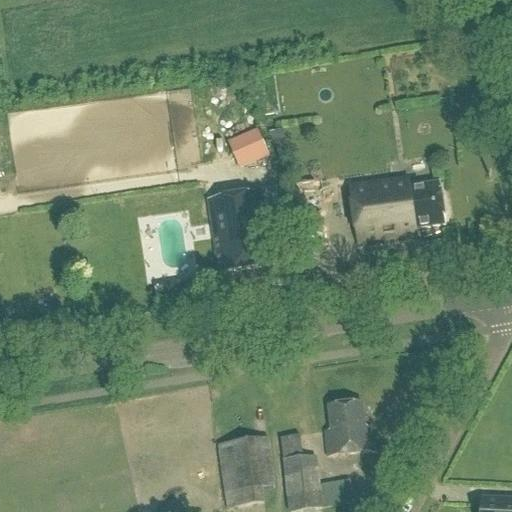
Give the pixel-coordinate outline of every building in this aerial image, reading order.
[(246,176),(272,157),(254,133),(228,153),(246,176)] [(309,182),(315,211),(335,207),(329,178),(309,182)] [(409,191),(408,184),(349,192),(357,250),(418,241),(417,234),(443,231),(437,187),(409,191)] [(269,246),(261,195),(207,203),(218,278),(267,271),(264,247),(269,246)] [(367,428),(363,404),(330,408),(333,432),(327,433),(331,459),(377,454),(373,427),(367,428)] [(303,461),(300,439),(277,442),(288,511),(315,511),(352,506),(348,483),(321,488),(316,459),(303,461)] [(276,489),(269,441),(218,448),(226,511),(230,511),(264,507),(262,491),(276,489)] [(511,511),(511,504),(506,504),(506,503),(484,502),(483,511),(511,511)]
